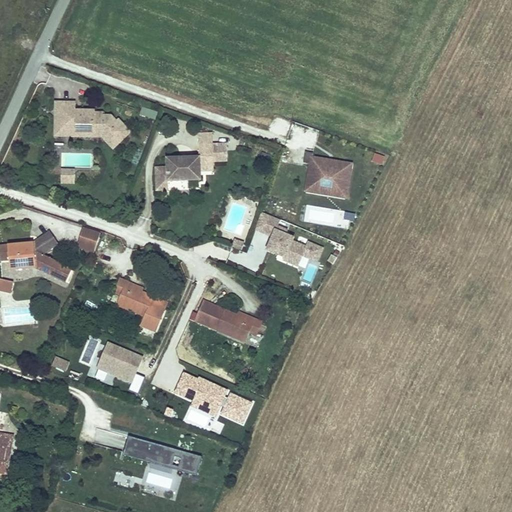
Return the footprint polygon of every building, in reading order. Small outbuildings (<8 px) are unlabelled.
[(112,145),(125,133),(116,124),(113,127),(109,124),(113,121),(112,120),(107,115),(99,115),(99,112),(91,112),(91,110),(82,110),(82,112),(77,112),(76,113),(75,113),(75,114),(74,115),(72,115),(72,110),(71,103),(52,103),(52,119),(54,119),(54,125),(56,127),(68,127),(68,132),(78,132),(82,136),(87,136),(90,132),(99,132),(112,145)] [(145,116),(147,108),(138,106),(136,113),(145,116)] [(68,132),(68,127),(56,127),(54,125),(54,119),(52,119),(52,136),(82,136),(78,132),(68,132)] [(126,131),(114,119),(112,120),(113,121),(109,124),(113,127),(116,124),(125,133),(126,131)] [(194,158),(162,159),(163,182),(196,181),(195,171),(195,165),(208,165),(208,144),(194,145),(194,158)] [(306,158),(307,159),(308,154),(300,152),(298,163),(305,165),(306,158)] [(382,165),(385,157),(375,153),(372,161),(382,165)] [(340,195),(345,165),(307,159),(306,158),(305,165),(301,191),(314,193),(316,185),(317,177),(318,172),(329,174),(328,179),(326,187),(326,192),(340,195)] [(72,182),(72,174),(59,174),(59,182),(72,182)] [(326,192),(326,187),(316,185),(314,193),(340,197),(340,195),(326,192)] [(347,212),(346,219),(355,220),(356,213),(347,212)] [(298,267),(302,256),(316,262),(321,248),(306,242),(304,247),(294,242),(295,239),(287,235),(288,231),(279,227),(281,221),(263,214),(256,231),(272,237),(266,251),(282,258),(282,260),(298,267)] [(99,234),(81,228),(76,246),(93,251),(99,234)] [(34,244),(7,247),(9,261),(10,270),(36,267),(65,281),(71,269),(41,256),(57,244),(49,233),(34,244)] [(244,244),(234,241),(232,248),(242,250),(244,244)] [(232,247),(215,242),(210,256),(228,261),(232,247)] [(0,255),(0,262),(9,261),(7,247),(0,247),(0,255)] [(339,254),(334,251),(328,262),(333,265),(339,254)] [(116,305),(143,317),(139,326),(152,332),(161,311),(148,306),(151,298),(137,292),(124,286),(126,282),(118,278),(111,293),(120,297),(116,305)] [(0,280),(0,290),(11,293),(13,283),(0,280)] [(137,292),(139,287),(126,282),(124,286),(137,292)] [(161,311),(164,304),(151,298),(148,306),(161,311)] [(235,316),(202,302),(193,322),(243,343),(247,333),(255,337),(261,322),(252,319),(251,323),(235,316)] [(252,319),(237,312),(235,316),(251,323),(252,319)] [(101,341),(91,338),(82,360),(91,364),(101,341)] [(144,358),(108,343),(97,369),(133,384),(144,358)] [(69,362),(55,357),(52,364),(66,369),(69,362)] [(111,444),(113,432),(95,429),(93,442),(111,444)] [(0,472),(7,474),(15,437),(0,433),(0,472)] [(176,452),(177,450),(129,437),(123,456),(131,458),(132,455),(141,457),(140,461),(151,464),(151,461),(178,468),(178,471),(197,477),(202,457),(183,452),(182,454),(176,452)] [(178,468),(151,461),(151,464),(178,471),(178,468)]
